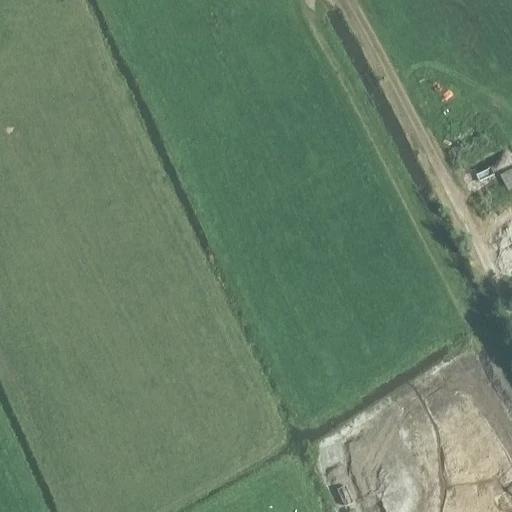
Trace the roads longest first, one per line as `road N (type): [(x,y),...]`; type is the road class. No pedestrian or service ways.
road 1 (track): [(315,0),(315,28),(511,412)]
road 2 (track): [(349,0),(511,280)]
